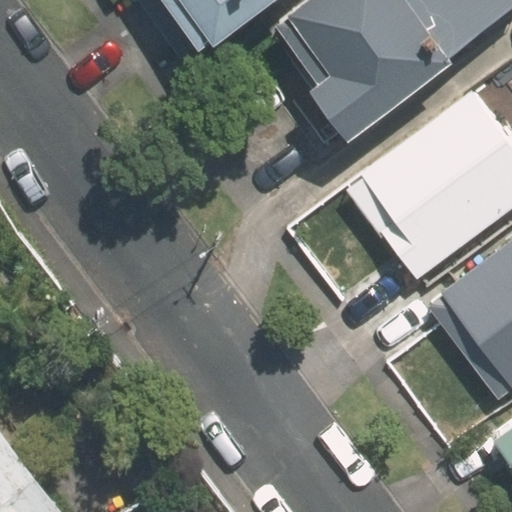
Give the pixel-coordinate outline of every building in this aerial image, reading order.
[(273,0),(142,0),(198,65),(273,0)] [(367,129),(511,3),(511,0),(307,0),(278,25),(367,129)] [(511,61),(362,176),(431,267),(511,205),(511,61)] [(511,238),(442,290),(407,243),(351,284),(405,358),(455,321),(508,392),(511,388),(511,238)] [(0,511),(91,511),(6,395),(0,399),(0,511)] [(511,417),(499,426),(511,444),(511,417)]
